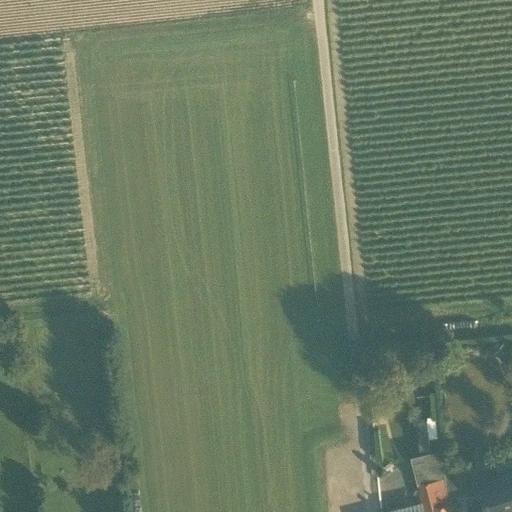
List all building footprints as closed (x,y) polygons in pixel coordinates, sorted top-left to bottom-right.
[(511,347),(505,341),(495,353),(507,364),(511,357),(511,347)] [(427,419),(427,423),(428,438),(437,437),(436,418),(427,419)] [(430,451),(428,438),(427,423),(416,423),(419,454),(430,451)] [(412,456),(419,483),(432,480),(445,477),(444,466),(442,448),(430,451),(419,454),(412,456)] [(445,477),(450,497),(469,491),(461,461),(444,466),(445,477)] [(511,469),(480,479),(488,503),(504,498),(506,504),(511,501),(511,469)] [(445,477),(432,480),(439,505),(451,502),(450,497),(445,477)] [(454,511),(451,502),(439,505),(432,480),(419,483),(423,500),(426,511),(454,511)] [(508,511),(506,504),(504,498),(488,503),(469,509),(470,511),(508,511)] [(387,509),(387,511),(426,511),(423,500),(387,509)]
